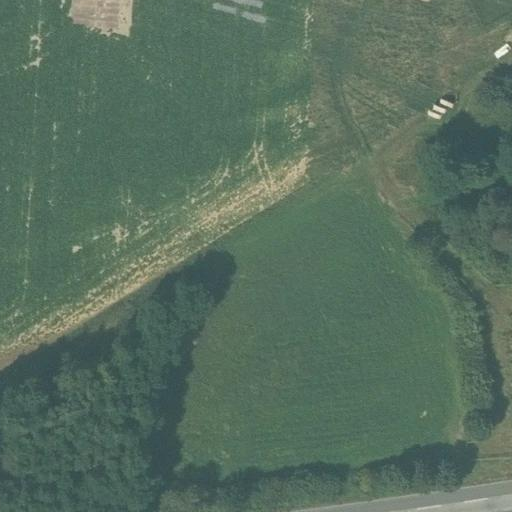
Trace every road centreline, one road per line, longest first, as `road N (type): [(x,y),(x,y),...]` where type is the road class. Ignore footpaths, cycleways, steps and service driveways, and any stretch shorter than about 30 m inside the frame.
road 1 (track): [(425,248),(388,197),(376,158),(511,63)]
road 2 (track): [(376,158),(226,259)]
